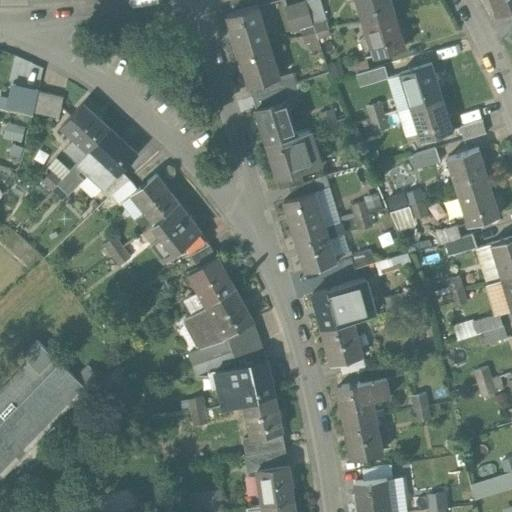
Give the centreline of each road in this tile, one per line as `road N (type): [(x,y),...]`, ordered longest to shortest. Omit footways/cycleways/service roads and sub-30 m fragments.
road 1 (residential): [(281,280),(252,229),(200,167),(24,25)]
road 2 (residential): [(200,0),(281,280)]
road 3 (residential): [(281,280),(330,511)]
road 4 (residential): [(24,25),(200,0)]
